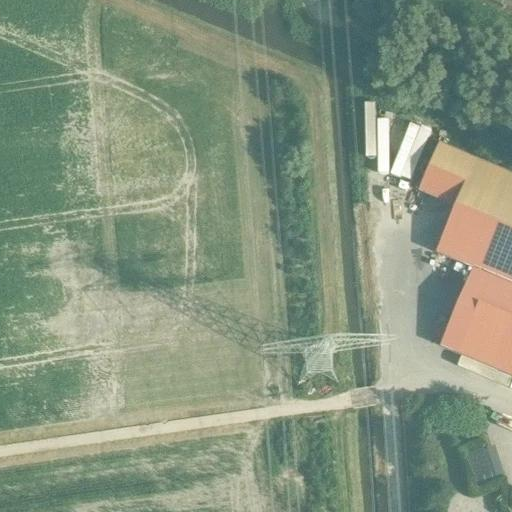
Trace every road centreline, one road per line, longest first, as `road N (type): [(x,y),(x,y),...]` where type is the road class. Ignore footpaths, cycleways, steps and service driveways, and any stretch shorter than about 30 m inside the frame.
road 1 (track): [(493,385),(421,344),(406,242),(369,199),(249,126),(0,21)]
road 2 (track): [(511,393),(493,385),(0,452)]
